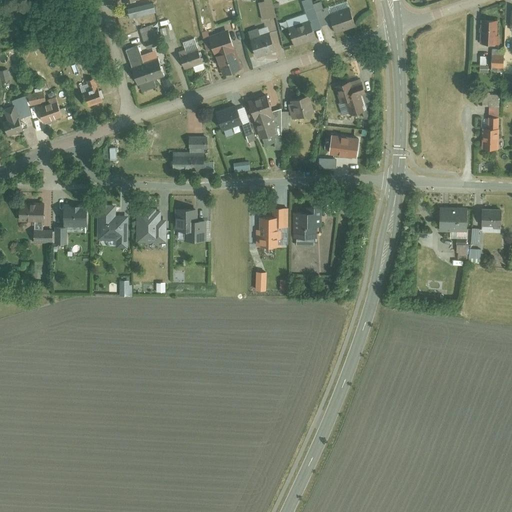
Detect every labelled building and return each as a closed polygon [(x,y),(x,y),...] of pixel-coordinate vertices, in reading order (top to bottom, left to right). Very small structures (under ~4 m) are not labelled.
[(263,0),(264,4),(259,5),(263,22),(276,18),(271,0),(263,0)] [(312,23),(314,30),(321,28),(318,20),(314,8),(312,1),(301,5),(305,15),(296,18),(299,27),(312,23)] [(321,5),(314,8),(318,20),(329,16),(335,36),(355,29),(347,3),(327,10),(327,12),(323,13),(321,5)] [(158,11),(160,23),(175,20),(173,8),(158,11)] [(491,49),(503,49),(503,35),(496,35),(496,22),(482,22),(482,44),(492,45),(491,49)] [(288,30),(293,48),(317,40),(314,30),(312,23),(299,27),(288,30)] [(141,31),(147,50),(159,46),(153,27),(141,31)] [(247,35),(254,58),(275,52),(269,35),(260,38),(258,31),(247,35)] [(209,41),(221,76),(239,69),(227,35),(209,41)] [(199,50),(197,50),(193,41),(184,44),(188,54),(179,57),(183,70),(204,62),(199,50)] [(139,48),(126,53),(131,69),(145,64),(139,48)] [(491,57),(491,68),(504,68),(504,57),(491,57)] [(131,69),(137,86),(164,77),(158,59),(145,64),(131,69)] [(7,71),(0,73),(0,76),(3,85),(11,82),(7,71)] [(87,87),(79,89),(85,110),(102,104),(95,81),(86,84),(87,87)] [(362,113),(357,98),(364,97),(361,87),(348,91),(346,85),(334,89),(339,104),(345,102),(349,116),(362,113)] [(43,91),(28,94),(30,106),(46,103),(43,91)] [(481,94),(481,106),(499,107),(499,95),(481,94)] [(305,96),(288,101),(293,121),(311,116),(305,96)] [(274,136),(269,117),(273,116),(268,98),(248,104),(253,122),(255,121),(260,140),(274,136)] [(56,102),(36,109),(43,127),(62,121),(56,102)] [(215,115),(221,132),(243,124),(237,107),(215,115)] [(6,139),(8,138),(23,134),(15,108),(2,112),(6,123),(1,124),(6,139)] [(278,134),(289,134),(288,114),(277,114),(278,134)] [(481,130),(481,149),(498,149),(498,130),(481,130)] [(130,138),(132,144),(140,141),(138,135),(130,138)] [(359,138),(332,135),(329,153),(356,157),(359,138)] [(173,172),(204,172),(204,151),(208,151),(208,139),(191,139),(192,156),(173,156),(173,172)] [(44,206),(17,205),(17,223),(34,224),(33,244),(52,245),(52,232),(43,232),(44,206)] [(127,207),(96,208),(97,242),(116,242),(116,250),(127,250),(127,213),(127,207)] [(466,240),(466,232),(470,232),(470,209),(438,209),(438,232),(450,232),(450,240),(466,240)] [(195,210),(174,210),(174,232),(183,232),(184,243),(207,243),(206,222),(195,222),(195,210)] [(87,211),(63,211),(64,228),(56,229),(56,249),(66,249),(66,230),(87,230),(87,211)] [(504,212),(480,212),(480,229),(503,230),(504,212)] [(315,213),(294,213),(294,240),(315,240),(315,213)] [(159,214),(137,214),(137,245),(166,245),(166,223),(159,223),(159,214)] [(470,264),(481,264),(481,234),(470,234),(470,264)] [(459,244),(458,264),(467,264),(468,244),(459,244)] [(129,284),(119,284),(119,297),(130,297),(129,284)] [(164,286),(156,286),(157,294),(165,294),(164,286)]
